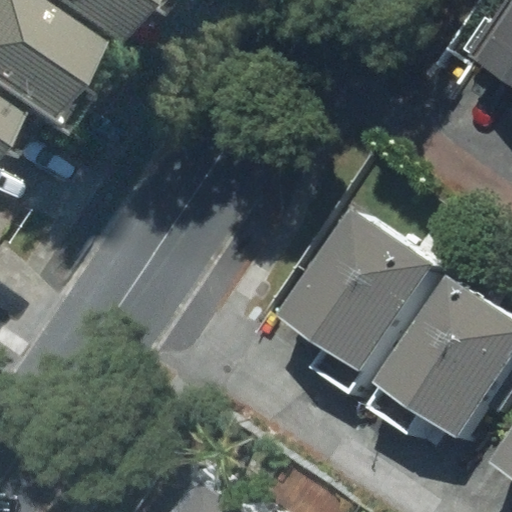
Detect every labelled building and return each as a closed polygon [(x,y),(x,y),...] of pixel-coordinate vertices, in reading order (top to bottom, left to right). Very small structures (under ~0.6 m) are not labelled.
[(0,0),(0,241),(2,239),(0,237),(0,195),(42,129),(69,147),(134,45),(143,51),(175,0),(0,0)] [(511,37),(497,60),(511,69),(511,37)] [(384,211),(305,326),(342,351),(328,371),(374,403),(467,268),(384,211)] [(450,422),(491,450),(511,420),(511,294),(487,278),(395,413),(436,441),(450,422)] [(310,511),(242,465),(208,511),(310,511)]
